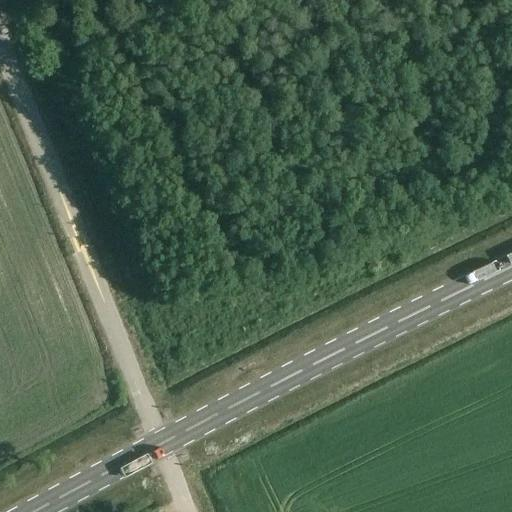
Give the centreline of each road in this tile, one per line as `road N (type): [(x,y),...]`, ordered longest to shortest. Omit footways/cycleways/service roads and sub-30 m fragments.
road 1 (unclassified): [(158,444),(0,44)]
road 2 (primary): [(158,444),(511,267)]
road 3 (primary): [(36,511),(158,444)]
